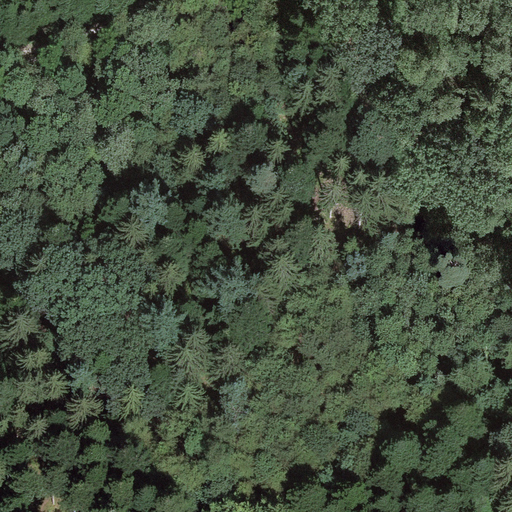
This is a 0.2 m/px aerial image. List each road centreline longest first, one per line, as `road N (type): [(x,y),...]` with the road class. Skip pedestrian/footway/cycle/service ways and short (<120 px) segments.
road 1 (track): [(264,511),(511,391)]
road 2 (track): [(225,0),(0,64)]
